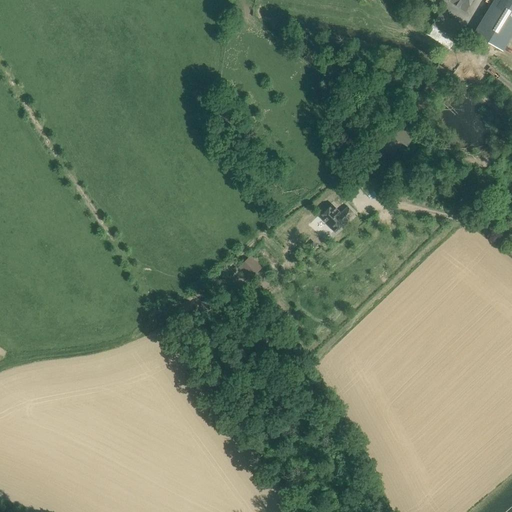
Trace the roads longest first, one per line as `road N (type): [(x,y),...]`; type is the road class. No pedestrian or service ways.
road 1 (track): [(0,53),(169,315)]
road 2 (track): [(169,315),(132,340),(0,365)]
road 3 (track): [(169,315),(263,235)]
